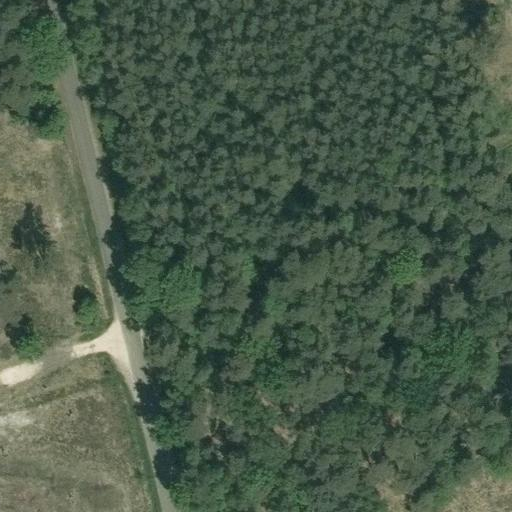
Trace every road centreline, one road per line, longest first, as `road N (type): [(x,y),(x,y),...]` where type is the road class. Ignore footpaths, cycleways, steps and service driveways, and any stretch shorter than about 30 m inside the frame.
road 1 (unclassified): [(170,511),(47,0)]
road 2 (track): [(511,132),(354,237),(128,328)]
road 3 (track): [(133,349),(0,385)]
